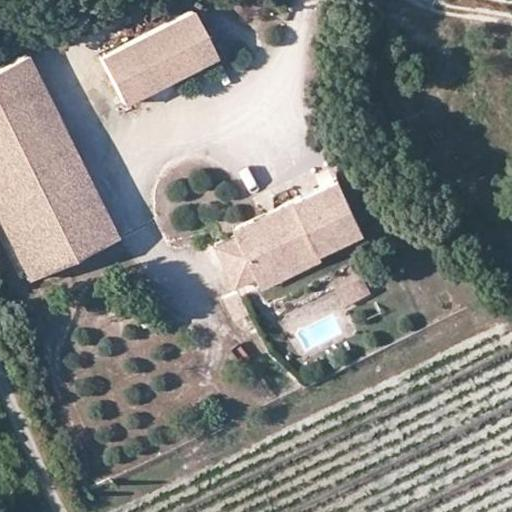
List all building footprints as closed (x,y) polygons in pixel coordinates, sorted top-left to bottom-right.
[(194,14),(102,61),(125,107),(217,59),(194,14)] [(0,67),(0,89),(11,84),(90,244),(109,235),(20,57),(0,67)] [(11,84),(0,89),(0,208),(32,273),(90,244),(11,84)] [(228,231),(246,272),(249,277),(309,249),(354,228),(330,177),(268,206),(271,213),(249,223),(245,216),(225,226),(228,231)] [(268,206),(245,216),(249,223),(271,213),(268,206)] [(225,282),(246,272),(228,231),(207,241),(225,282)] [(311,255),(309,249),(249,277),(251,283),(311,255)] [(353,277),(329,290),(337,306),(361,293),(353,277)] [(229,290),(214,297),(226,321),(241,314),(229,290)]
